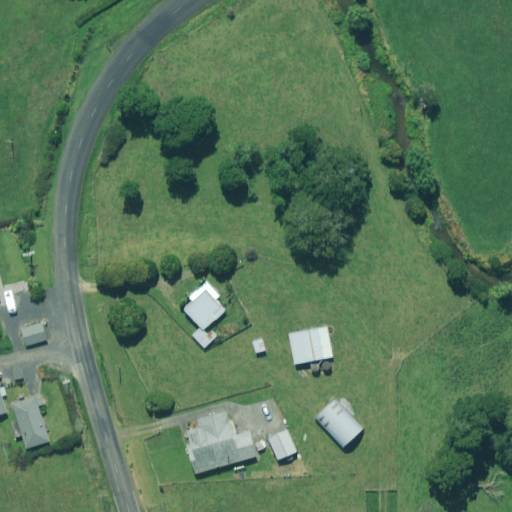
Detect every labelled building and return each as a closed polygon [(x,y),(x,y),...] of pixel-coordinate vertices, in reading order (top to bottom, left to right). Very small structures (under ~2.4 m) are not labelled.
[(193,303),(185,310),(204,331),(226,312),(217,301),(221,297),(208,282),(189,298),(193,303)] [(48,341),(43,323),(22,329),(27,347),(48,341)] [(214,343),(201,329),(193,336),(207,350),(214,343)] [(334,358),(329,329),(292,335),(297,364),(334,358)] [(268,351),(264,339),(254,342),(257,354),(268,351)] [(0,416),(8,413),(0,389),(0,416)] [(50,443),(38,397),(14,403),(27,449),(50,443)] [(349,407),(341,397),(317,418),(343,449),(364,431),(346,410),(349,407)] [(238,437),(234,419),(189,431),(192,443),(188,444),(195,474),(258,458),(252,433),(238,437)] [(297,453),(288,431),(270,438),(279,460),(297,453)]
